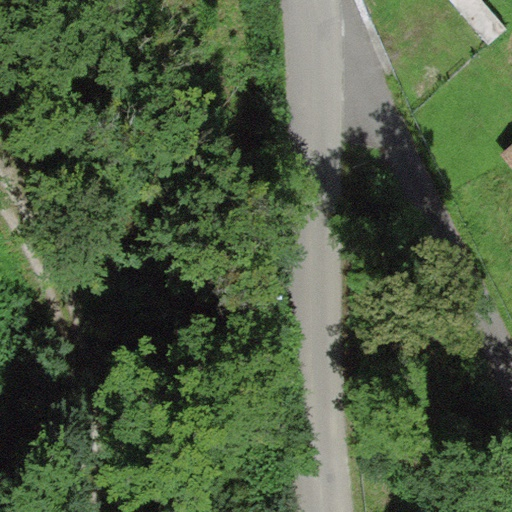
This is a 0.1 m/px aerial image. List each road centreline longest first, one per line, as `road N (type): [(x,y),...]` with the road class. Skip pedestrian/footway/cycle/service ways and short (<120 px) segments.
road 1 (residential): [(320,511),(298,314),(298,79),(289,0)]
road 2 (track): [(0,232),(21,265),(71,412),(67,511)]
